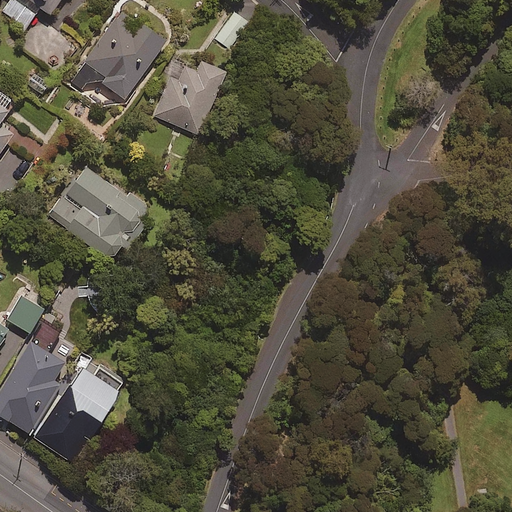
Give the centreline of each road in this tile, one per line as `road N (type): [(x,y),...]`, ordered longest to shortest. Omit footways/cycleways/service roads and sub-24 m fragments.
road 1 (unclassified): [(357,203),(282,334),(217,511)]
road 2 (unclassified): [(511,12),(408,159)]
road 3 (unclassified): [(359,82),(357,203)]
